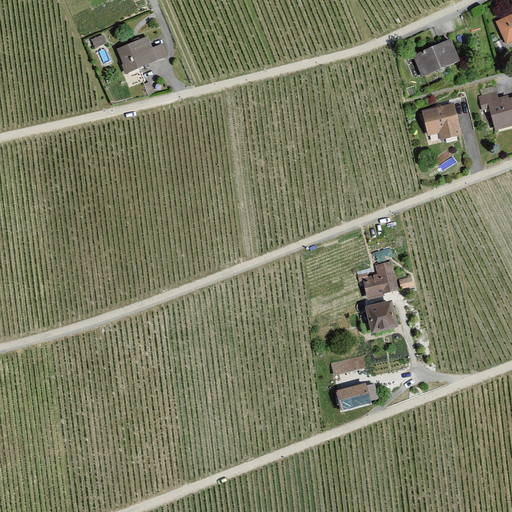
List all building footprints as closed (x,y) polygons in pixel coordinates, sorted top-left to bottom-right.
[(511,17),(498,25),(508,48),(511,46),(511,17)] [(155,52),(150,41),(120,54),(135,91),(149,86),(144,74),(170,64),(164,48),(155,52)] [(454,42),(415,59),(425,82),(464,64),(454,42)] [(500,95),(481,99),(485,113),(493,111),(498,132),(511,128),(511,97),(502,100),(500,95)] [(459,103),(424,111),(430,140),(443,137),(447,143),(467,139),(459,103)] [(403,297),(394,265),(377,269),(380,279),(367,283),(373,305),(403,297)] [(405,333),(398,305),(370,313),(377,340),(405,333)] [(336,380),(366,371),(362,359),(332,368),(336,380)] [(376,407),(369,388),(342,396),(348,416),(376,407)]
